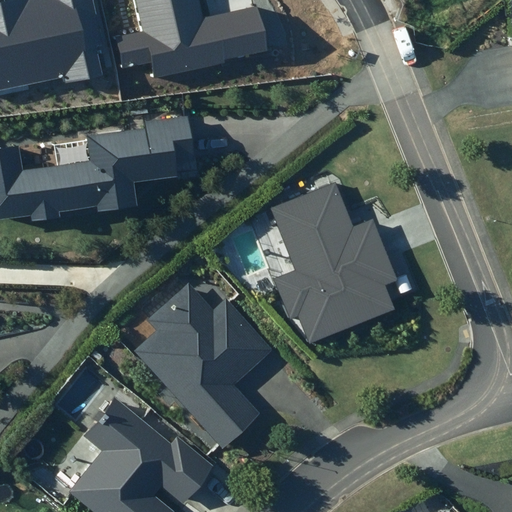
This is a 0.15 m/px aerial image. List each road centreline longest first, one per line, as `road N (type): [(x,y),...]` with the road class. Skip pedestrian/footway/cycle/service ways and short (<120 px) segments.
road 1 (residential): [(511,387),(410,115),(351,0)]
road 2 (residential): [(511,399),(400,439),(346,470),(301,511)]
